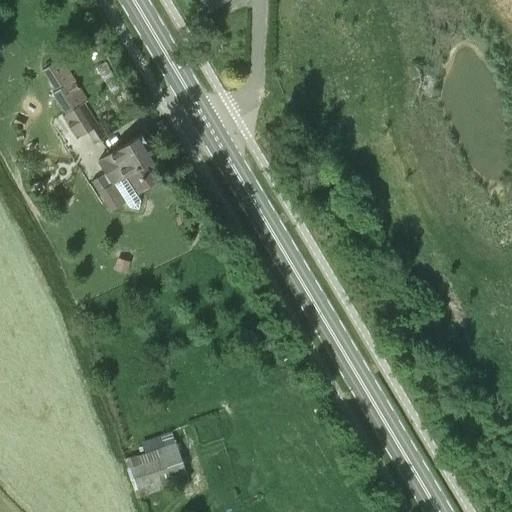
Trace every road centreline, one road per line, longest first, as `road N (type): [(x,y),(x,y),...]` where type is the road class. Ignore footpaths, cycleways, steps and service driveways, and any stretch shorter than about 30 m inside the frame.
road 1 (primary): [(438,511),(210,129)]
road 2 (primary): [(210,129),(133,0)]
road 3 (unclassified): [(210,129),(246,101),(260,0)]
